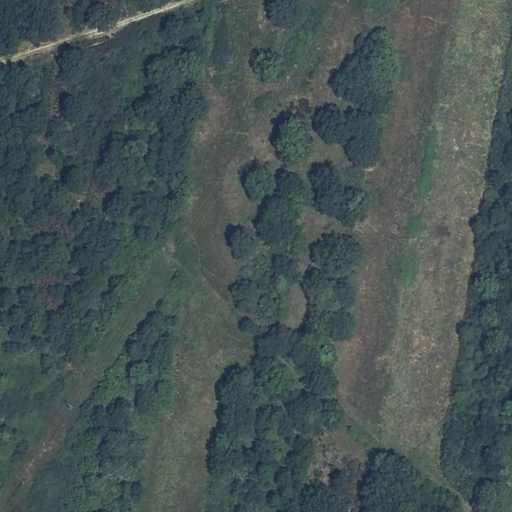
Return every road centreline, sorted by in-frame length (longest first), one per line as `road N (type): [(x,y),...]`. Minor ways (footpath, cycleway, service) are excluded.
road 1 (track): [(471,511),(436,463),(435,433),(478,193)]
road 2 (track): [(0,66),(199,0)]
